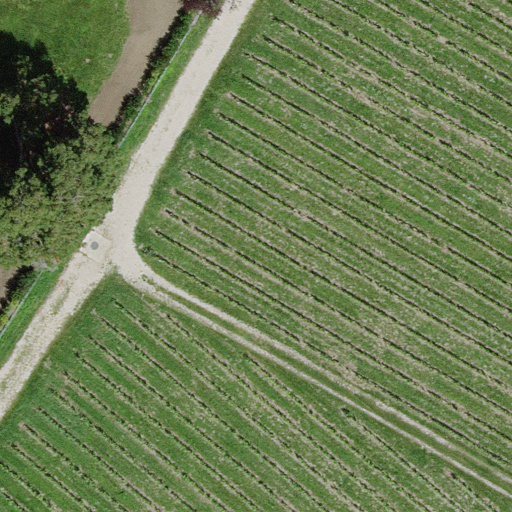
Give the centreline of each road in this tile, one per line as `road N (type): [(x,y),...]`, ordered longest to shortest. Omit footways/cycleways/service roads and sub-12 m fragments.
road 1 (track): [(511,486),(145,278),(100,242)]
road 2 (track): [(243,0),(0,403)]
